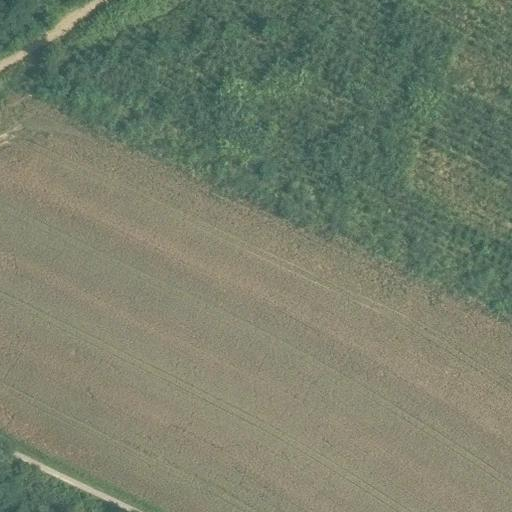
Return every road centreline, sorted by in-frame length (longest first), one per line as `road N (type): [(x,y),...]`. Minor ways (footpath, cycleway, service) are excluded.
road 1 (track): [(167,0),(0,86)]
road 2 (unknown): [(147,511),(0,441)]
